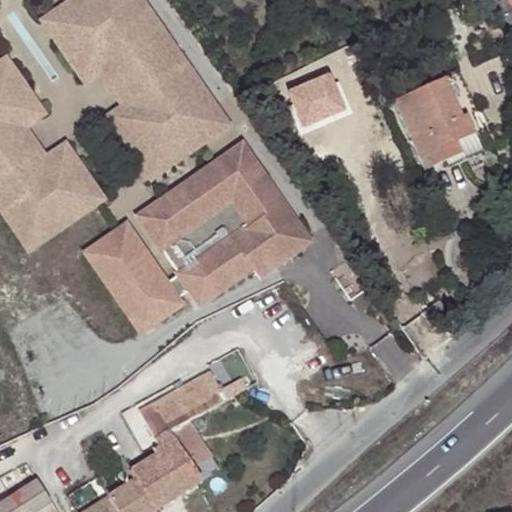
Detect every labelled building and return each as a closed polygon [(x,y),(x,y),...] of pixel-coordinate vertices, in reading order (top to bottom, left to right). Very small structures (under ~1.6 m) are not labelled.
[(72,0),(41,23),(53,39),(84,17),(72,0)] [(84,17),(53,39),(84,83),(98,72),(128,52),(152,86),(123,107),(108,118),(139,161),(173,137),(185,154),(226,125),(137,0),(72,0),(84,17)] [(511,0),(504,0),(499,3),(511,29),(511,0)] [(128,52),(98,72),(123,107),(152,86),(128,52)] [(0,121),(25,104),(0,68),(0,222),(23,255),(49,237),(44,231),(66,215),(70,222),(96,204),(69,166),(43,185),(26,182),(0,145),(0,121)] [(459,75),(444,81),(461,119),(465,117),(482,152),(492,147),(459,75)] [(314,80),(271,103),(280,120),(323,98),(314,80)] [(461,119),(444,81),(392,104),(424,173),(446,163),(448,168),(482,152),(465,117),(461,119)] [(34,117),(25,104),(0,121),(0,145),(26,182),(43,185),(69,166),(60,153),(38,168),(13,132),(34,117)] [(173,137),(139,161),(151,178),(185,154),(173,137)] [(280,219),(288,213),(240,146),(138,218),(179,275),(166,284),(126,227),(86,255),(142,333),(181,306),(177,300),(190,291),(200,305),(251,270),(260,272),(268,272),(276,270),(281,267),(289,261),(294,256),(298,248),(300,240),(293,237),(280,219)] [(303,234),(288,213),(280,219),(293,237),(300,240),(303,234)] [(66,215),(44,231),(49,237),(70,222),(66,215)] [(139,414),(158,448),(161,453),(156,456),(131,472),(136,481),(87,511),(155,511),(202,482),(168,433),(225,401),(209,374),(139,414)] [(0,507),(0,511),(38,511),(50,505),(38,484),(0,507)]
